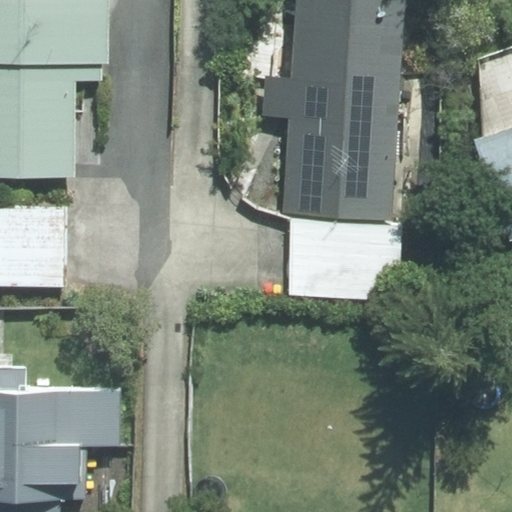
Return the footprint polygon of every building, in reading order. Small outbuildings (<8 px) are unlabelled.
[(0,0),(0,175),(76,176),(76,80),(102,81),(103,64),(111,64),(111,0),(0,0)] [(393,220),(410,0),(406,0),(299,0),(294,80),(269,78),(266,116),(291,118),(283,213),(393,220)] [(511,224),(511,130),(484,139),(511,224)] [(0,284),(68,286),(68,207),(0,205),(0,284)] [(401,299),(405,230),(292,223),(288,293),(401,299)] [(0,511),(62,511),(63,497),(85,498),(86,443),(122,443),(123,387),(27,384),(27,366),(0,365),(0,511)]
